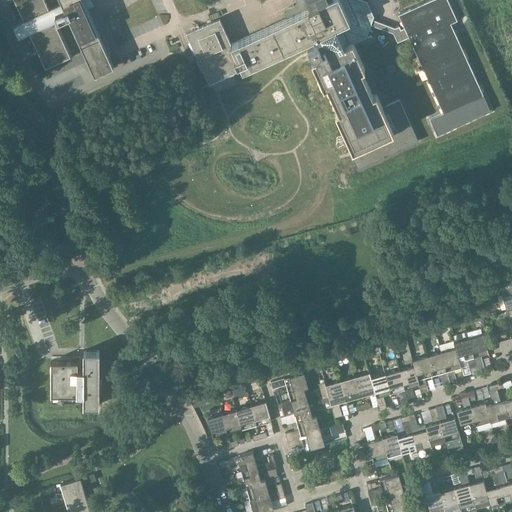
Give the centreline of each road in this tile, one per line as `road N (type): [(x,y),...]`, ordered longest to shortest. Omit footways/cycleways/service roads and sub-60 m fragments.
road 1 (residential): [(113,320),(227,270),(352,250),(374,202),(482,171),(511,140)]
road 2 (residential): [(359,480),(348,426),(511,370)]
road 3 (unclassified): [(80,260),(47,142),(0,89)]
road 4 (unclassified): [(204,459),(170,388),(113,320)]
